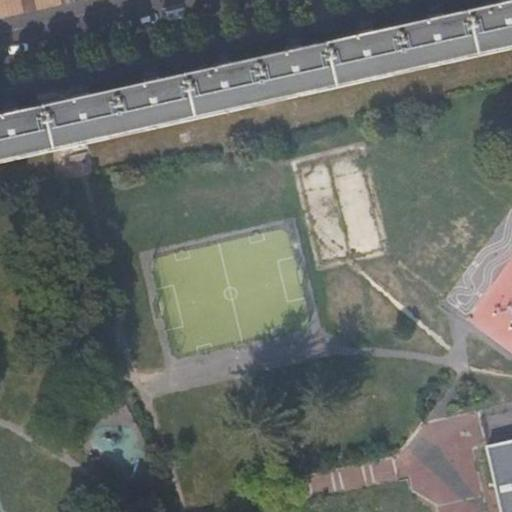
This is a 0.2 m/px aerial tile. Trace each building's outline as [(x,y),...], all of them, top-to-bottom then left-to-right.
[(0,0),(0,20),(77,2),(76,0),(0,0)] [(511,0),(501,0),(503,6),(478,12),(489,55),(511,49),(511,0)] [(431,22),(403,29),(415,72),(489,55),(478,12),(445,19),(443,10),(429,13),(431,22)] [(361,38),(331,45),(343,88),(415,72),(403,29),(374,35),(372,26),(358,29),(361,38)] [(289,55),(264,60),(276,103),(343,88),(331,45),(302,52),(300,43),(286,46),(289,55)] [(219,70),(189,77),(200,120),(276,103),(264,60),(233,67),(231,58),(217,61),(219,70)] [(148,86),(122,92),(132,136),(200,120),(189,77),(161,83),(159,74),(146,77),(148,86)] [(74,102),(46,109),(58,152),(132,136),(122,92),(88,99),(86,90),(72,93),(74,102)] [(5,118),(0,119),(0,165),(58,152),(46,109),(19,115),(17,106),(3,109),(5,118)] [(126,270),(113,274),(133,345),(146,342),(126,270)] [(503,511),(511,511),(511,433),(498,437),(500,443),(487,446),(503,511)] [(396,492),(303,511),(430,511),(429,502),(414,505),(412,495),(397,498),(396,492)]
